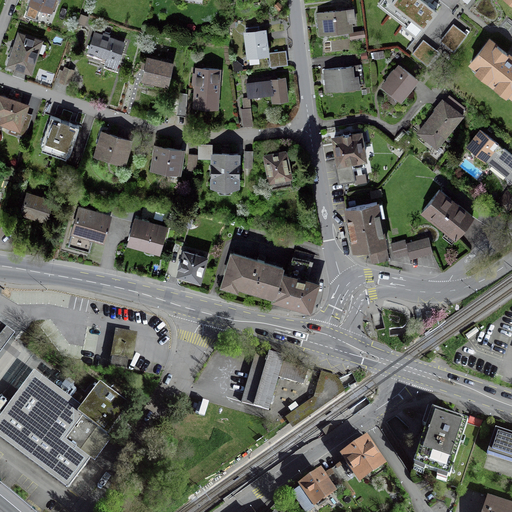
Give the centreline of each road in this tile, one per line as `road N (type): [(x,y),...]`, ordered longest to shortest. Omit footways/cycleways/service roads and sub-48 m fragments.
road 1 (residential): [(0,77),(155,127),(223,135),(308,128)]
road 2 (residential): [(204,309),(185,362),(85,511)]
road 3 (tertiary): [(231,511),(418,372)]
road 4 (primary): [(0,267),(204,309)]
road 5 (residential): [(356,291),(331,252),(308,128)]
road 6 (primary): [(204,309),(332,344)]
road 7 (residential): [(308,128),(294,0)]
